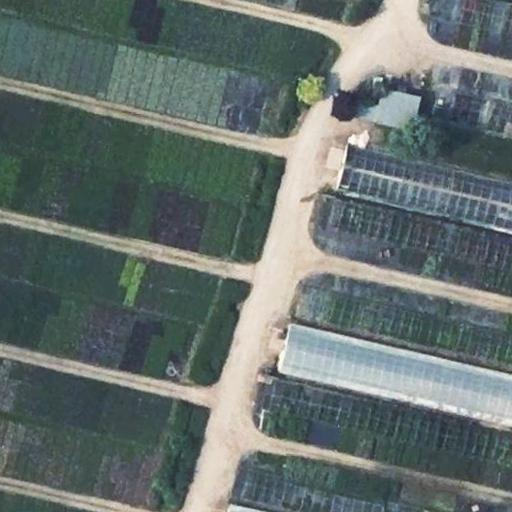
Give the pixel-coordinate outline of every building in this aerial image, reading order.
[(511,11),(454,0),(451,0),(446,27),(511,40),(511,11)] [(358,87),(351,119),(409,131),(416,99),(358,87)] [(511,178),(342,144),(332,195),(511,231),(511,178)] [(511,236),(326,212),(323,235),(335,237),(332,259),(434,273),(433,282),(498,290),(500,282),(511,283),(511,236)] [(511,435),(266,393),(263,411),(279,413),(274,444),(486,480),(489,479),(485,464),(511,469),(511,381),(281,341),(272,387),(511,428),(511,435)]
